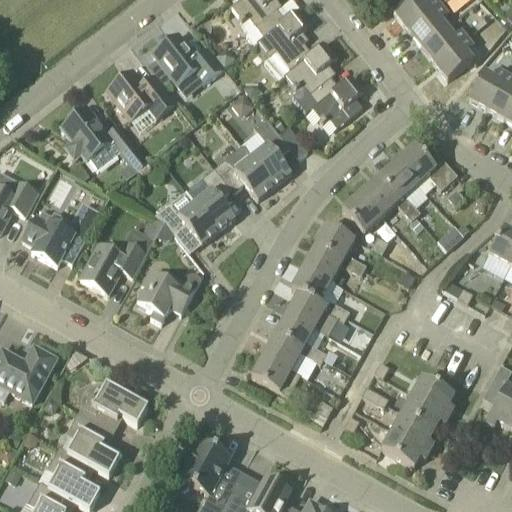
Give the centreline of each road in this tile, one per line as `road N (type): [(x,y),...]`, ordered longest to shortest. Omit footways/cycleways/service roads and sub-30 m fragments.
road 1 (residential): [(197,397),(307,204),(412,107)]
road 2 (residential): [(406,511),(197,397)]
road 3 (residential): [(197,397),(0,286)]
road 4 (residential): [(0,130),(158,0)]
road 5 (residential): [(412,107),(324,0)]
road 6 (residential): [(133,511),(197,397)]
road 7 (residential): [(511,184),(463,159),(412,107)]
